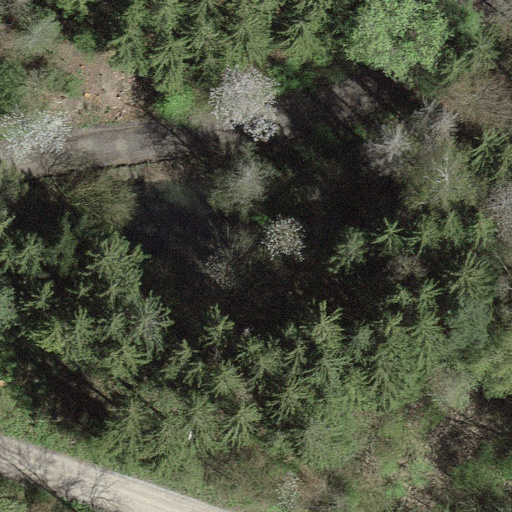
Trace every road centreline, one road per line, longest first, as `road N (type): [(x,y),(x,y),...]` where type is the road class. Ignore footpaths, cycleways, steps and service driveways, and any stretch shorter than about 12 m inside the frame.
road 1 (track): [(0,167),(341,96),(395,74),(488,0)]
road 2 (track): [(175,511),(0,455)]
